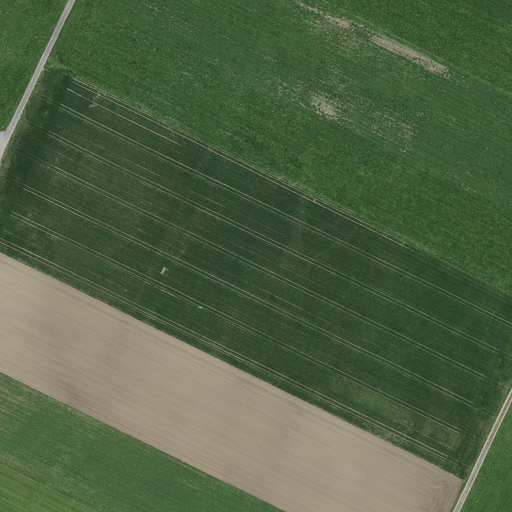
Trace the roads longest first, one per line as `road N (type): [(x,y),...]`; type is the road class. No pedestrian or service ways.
road 1 (track): [(74,0),(0,156)]
road 2 (track): [(456,511),(511,397)]
